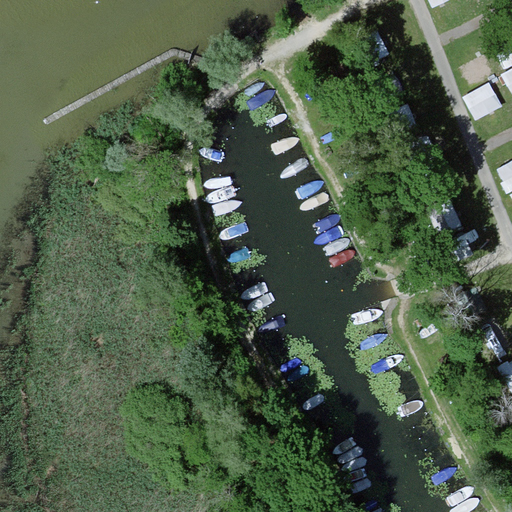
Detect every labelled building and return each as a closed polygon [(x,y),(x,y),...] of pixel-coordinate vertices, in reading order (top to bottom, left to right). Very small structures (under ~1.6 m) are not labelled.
[(476,79),(496,70),(486,50),(466,59),(476,79)] [(491,76),(465,94),(480,116),(506,98),(491,76)] [(511,157),(500,162),(510,186),(511,185),(511,157)] [(471,293),(477,307),(503,295),(497,281),(471,293)] [(511,378),(511,353),(501,360),(511,378)]
